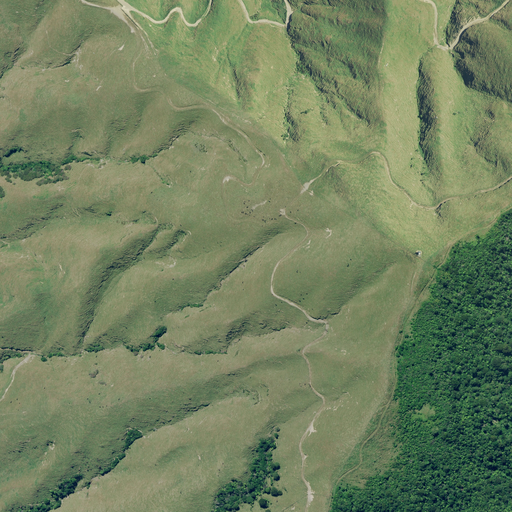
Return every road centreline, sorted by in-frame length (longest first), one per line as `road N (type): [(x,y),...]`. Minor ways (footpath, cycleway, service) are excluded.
road 1 (track): [(283,214),(266,223),(227,214),(221,181),(230,175),(249,185),(266,159),(199,106),(169,106),(159,88),(131,85),(140,44),(116,8)]
road 2 (track): [(307,511),(297,442),(324,407),(302,353),(327,336),(332,319),(269,291),(273,271),(313,233),(283,214)]
road 3 (track): [(283,214),(331,161),(371,152),(424,207),(497,187),(511,175)]
road 4 (track): [(116,8),(155,21),(172,12),(199,25),(211,0)]
